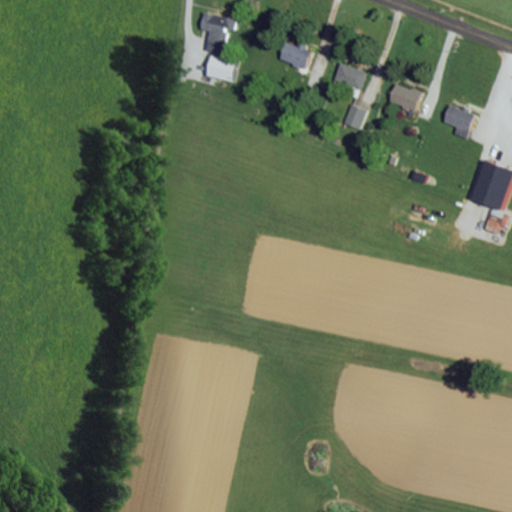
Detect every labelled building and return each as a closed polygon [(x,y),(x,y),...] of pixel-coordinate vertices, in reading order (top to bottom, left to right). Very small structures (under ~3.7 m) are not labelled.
[(221,54),(228,27),(234,29),(237,19),(204,10),(200,27),(209,29),(204,49),(221,54)] [(280,60),(307,67),(312,47),(285,40),(280,60)] [(231,80),(236,60),(211,52),(205,73),(231,80)] [(358,96),(367,71),(341,61),(334,78),(353,85),(350,93),(358,96)] [(389,99),(415,109),(422,91),(395,81),(389,99)] [(360,128),(367,109),(351,102),(344,121),(360,128)] [(456,124),(454,133),(468,137),(475,110),(449,104),(444,122),(456,124)] [(471,197),(503,208),(511,184),(511,168),(485,158),(471,197)]
